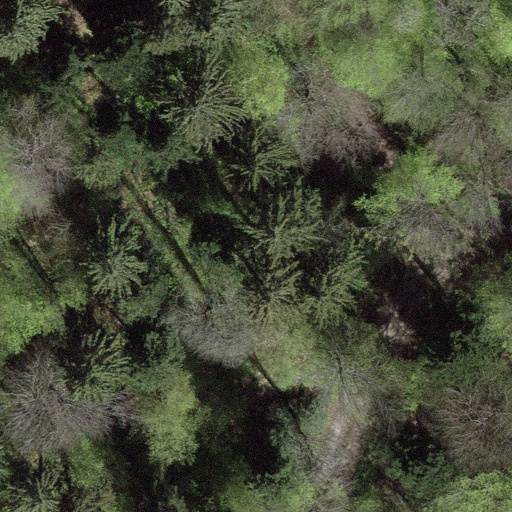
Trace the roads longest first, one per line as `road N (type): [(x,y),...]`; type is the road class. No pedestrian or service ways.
road 1 (track): [(308,511),(432,252),(511,186)]
road 2 (track): [(511,348),(432,252)]
